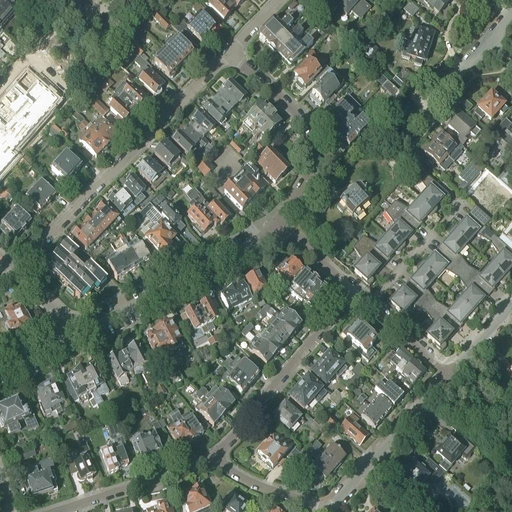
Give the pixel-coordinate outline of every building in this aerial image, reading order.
[(13,0),(0,0),(0,7),(14,12),(13,0)] [(229,15),(232,11),(220,0),(209,0),(205,5),(209,8),(208,8),(224,23),(231,16),(229,15)] [(220,0),(232,11),(236,8),(237,9),(244,2),(241,0),(220,0)] [(371,10),(369,9),(361,1),(359,0),(330,0),(331,1),(330,3),(331,4),(328,7),(328,9),(333,13),(335,12),(337,9),(346,17),(350,13),(360,22),(371,10)] [(439,15),(447,5),(441,0),(421,0),(422,0),(439,15)] [(163,1),(155,10),(160,14),(168,6),(163,1)] [(287,8),(291,12),(298,6),(294,2),(287,8)] [(418,11),(410,3),(403,11),(412,19),(418,11)] [(215,32),(220,26),(197,4),(191,9),(200,17),(189,29),(180,20),(172,28),(186,42),(190,38),(191,39),(193,37),(202,46),(202,45),(206,45),(209,42),(209,38),(215,32)] [(0,28),(14,12),(0,7),(0,28)] [(170,27),(154,11),(149,16),(154,21),(151,24),(156,29),(159,26),(165,32),(170,27)] [(379,33),(390,21),(383,14),(376,22),(379,25),(375,29),(379,33)] [(288,30),(293,25),(287,20),(283,24),(278,19),(260,37),(270,47),(288,30)] [(319,32),(325,25),(320,21),(318,23),(316,22),(312,27),(319,32)] [(293,35),(288,30),(270,47),(268,49),(275,56),(277,54),(280,58),(298,40),(303,35),(297,30),(293,35)] [(410,44),(429,50),(433,37),(412,30),(410,35),(412,36),(410,44)] [(140,58),(145,53),(130,38),(124,44),(139,58),(139,57),(140,58)] [(162,49),(181,68),(187,61),(187,62),(191,62),(193,59),(193,56),(174,38),(162,49)] [(298,40),(280,58),(290,68),(313,45),(308,40),(303,44),(298,40)] [(410,44),(405,42),(406,42),(402,41),(400,46),(408,49),(405,57),(416,60),(414,65),(421,68),(423,63),(424,63),(429,50),(410,44)] [(370,60),(377,51),(369,44),(361,53),(370,60)] [(175,74),(181,68),(162,49),(151,61),(170,80),(173,80),(176,77),(175,74)] [(310,62),(315,56),(312,52),(306,58),(310,62)] [(153,70),(140,58),(139,57),(139,58),(133,63),(143,72),(136,80),(138,83),(143,87),(154,97),(154,96),(156,98),(156,97),(159,97),(161,95),(161,92),(160,91),(161,90),(164,87),(150,73),(153,70)] [(305,89),(320,75),(308,63),(295,77),(299,81),(298,82),(298,83),(295,86),(295,87),(300,92),(302,92),(305,89)] [(337,91),(344,85),(337,79),(338,78),(330,71),(320,81),(323,84),(312,95),(310,98),(311,100),(311,101),(316,106),(318,106),(319,108),(322,105),(323,105),(325,103),(329,106),(336,99),(332,96),(337,91)] [(407,82),(399,74),(392,82),(400,89),(407,82)] [(109,81),(104,86),(105,86),(109,90),(113,85),(109,81)] [(392,98),(398,92),(387,82),(382,88),(382,89),(380,91),(384,94),(386,92),(392,98)] [(218,100),(231,113),(237,119),(240,117),(234,111),(238,106),(239,107),(245,100),(231,86),(228,83),(226,84),(222,88),(222,90),(224,92),(225,93),(218,100)] [(137,97),(130,90),(123,84),(113,95),(115,96),(134,114),(144,104),(144,103),(147,100),(141,94),(137,97)] [(0,175),(60,108),(35,85),(26,96),(22,92),(18,97),(11,91),(0,103),(0,175)] [(105,86),(104,86),(100,90),(104,95),(109,90),(105,86)] [(498,101),(491,94),(486,99),(487,100),(482,105),(477,110),(478,110),(471,117),(478,124),(485,116),(490,122),(498,113),(502,116),(507,110),(503,107),(504,106),(503,105),(499,100),(498,101)] [(124,125),(134,114),(115,96),(111,101),(116,105),(110,111),(118,118),(114,122),(120,128),(124,124),(124,125)] [(204,113),(218,127),(219,127),(221,129),(226,124),(224,121),(224,120),(231,113),(218,100),(211,107),(210,107),(208,105),(206,105),(202,109),(202,111),(204,113)] [(324,117),(338,131),(350,119),(354,115),(348,109),(352,105),(346,100),(342,104),(342,103),(333,113),(330,111),(324,117)] [(91,108),(103,119),(108,113),(97,102),(91,108)] [(252,136),(271,116),(267,113),(261,108),(242,126),(252,136)] [(212,155),(217,151),(216,149),(212,145),(210,147),(208,145),(204,140),(215,130),(205,120),(200,116),(197,113),(191,120),(194,122),(194,123),(187,130),(211,154),(212,155)] [(350,119),(338,131),(334,135),(340,141),(337,145),(345,153),(348,150),(349,150),(370,129),(361,121),(355,114),(354,115),(350,119)] [(475,139),(480,133),(460,115),(448,128),(461,139),(457,144),(461,148),(466,143),(464,141),(465,141),(464,140),(469,134),(475,139)] [(271,116),(252,136),(256,140),(261,135),(266,140),(268,138),(271,141),(281,131),(278,128),(279,126),(274,120),(271,116)] [(511,125),(506,120),(492,134),(509,150),(511,146),(511,125)] [(95,139),(106,150),(110,145),(116,138),(110,133),(101,125),(98,122),(93,128),(94,129),(90,134),(95,139)] [(50,129),(47,133),(56,142),(60,137),(50,129)] [(233,129),(225,137),(226,138),(234,130),(233,129)] [(211,154),(187,130),(180,137),(177,134),(170,141),(173,144),(187,158),(187,157),(190,160),(196,154),(194,151),(198,146),(202,151),(203,150),(209,156),(211,154)] [(103,154),(106,150),(95,139),(90,134),(86,137),(85,136),(79,142),(82,145),(82,146),(96,159),(102,153),(103,154)] [(432,145),(447,159),(456,150),(441,136),(432,145)] [(238,147),(234,143),(230,147),(234,151),(238,147)] [(261,154),(265,150),(259,145),(256,148),(261,154)] [(444,173),(453,164),(447,159),(432,145),(424,155),(430,160),(428,162),(432,166),(434,164),(439,168),(444,173)] [(166,146),(165,146),(154,157),(170,173),(180,163),(180,162),(177,160),(179,158),(166,146)] [(242,152),(238,147),(234,151),(238,155),(242,152)] [(275,185),(287,173),(277,163),(282,157),(272,148),(265,155),(267,157),(257,167),(275,185)] [(73,179),(76,176),(75,175),(81,169),(66,155),(51,171),(59,179),(56,182),(63,188),(66,185),(72,178),(73,179)] [(26,157),(22,161),(30,168),(34,164),(26,157)] [(186,169),(190,165),(183,159),(180,162),(180,163),(186,169)] [(480,173),(484,169),(475,160),(470,165),(465,170),(466,171),(459,179),(468,187),(480,173)] [(31,169),(22,161),(18,166),(27,174),(31,169)] [(206,161),(197,170),(205,178),(214,170),(206,161)] [(156,172),(148,164),(138,174),(150,186),(153,189),(159,183),(162,180),(164,178),(157,171),(156,172)] [(268,187),(248,167),(244,171),(246,173),(238,180),(236,178),(230,185),(232,187),(224,194),(242,213),(268,187)] [(418,201),(434,216),(436,214),(437,212),(437,209),(435,207),(440,201),(442,203),(444,200),(443,199),(447,194),(422,172),(417,178),(427,192),(418,201)] [(497,181),(511,193),(511,178),(507,174),(504,176),(502,175),(497,181)] [(137,208),(145,201),(141,196),(145,192),(133,179),(126,185),(127,186),(124,190),(129,195),(126,197),(137,208)] [(367,181),(364,184),(370,190),(373,187),(367,181)] [(40,213),(55,197),(40,183),(25,200),(33,207),(30,210),(36,216),(40,212),(40,213)] [(363,215),(360,211),(369,203),(363,196),(370,191),(370,190),(364,184),(336,208),(342,215),(346,212),(352,218),(354,217),(357,220),(363,215)] [(13,201),(17,196),(9,189),(5,194),(8,196),(13,201)] [(204,236),(213,227),(201,214),(201,213),(206,208),(205,208),(201,203),(199,201),(198,200),(197,199),(199,197),(194,191),(186,199),(192,206),(188,210),(192,214),(188,218),(196,228),(192,231),(200,239),(204,236)] [(109,203),(124,220),(134,210),(120,194),(117,197),(116,196),(109,203)] [(215,207),(213,209),(200,196),(199,197),(197,199),(198,200),(199,201),(201,203),(205,208),(206,208),(201,213),(201,214),(213,227),(216,230),(220,226),(222,228),(229,222),(229,221),(232,218),(217,202),(213,205),(215,207)] [(149,206),(153,210),(161,203),(156,199),(149,206)] [(432,218),(434,216),(418,201),(410,211),(395,202),(390,208),(415,230),(418,226),(420,227),(422,225),(421,224),(426,218),(428,219),(430,219),(432,218)] [(498,213),(501,216),(511,205),(508,202),(498,213)] [(177,236),(172,230),(161,218),(153,210),(149,206),(145,209),(136,218),(140,223),(146,217),(154,225),(157,223),(160,226),(145,242),(161,258),(162,257),(163,258),(166,255),(166,253),(170,249),(172,252),(179,245),(175,241),(178,237),(177,236)] [(113,231),(116,228),(120,223),(117,220),(104,208),(97,214),(98,215),(94,218),(95,219),(107,230),(109,228),(113,231)] [(411,235),(415,230),(390,208),(385,214),(395,227),(386,237),(402,251),(404,249),(405,247),(405,245),(404,243),(409,237),(410,238),(412,236),(411,235)] [(484,228),(490,221),(477,209),(470,216),(484,228)] [(16,239),(31,223),(16,210),(1,226),(3,227),(0,230),(0,231),(8,239),(11,235),(16,239)] [(180,223),(169,211),(161,218),(172,230),(177,236),(184,230),(179,225),(180,223)] [(451,231),(467,245),(475,235),(490,244),(495,238),(484,228),(470,216),(467,221),(465,219),(463,222),(464,223),(459,229),(459,228),(458,228),(457,227),(456,227),(455,227),(454,228),(453,228),(453,229),(451,231)] [(107,230),(95,219),(94,218),(91,222),(91,221),(84,228),(100,244),(105,239),(108,236),(105,233),(107,230)] [(511,253),(511,225),(507,231),(498,241),(511,253)] [(100,244),(84,228),(84,229),(81,233),(80,232),(79,233),(77,232),(75,232),(72,235),(72,237),(74,238),(73,240),(89,255),(94,249),(95,250),(99,246),(98,246),(100,244)] [(439,252),(463,274),(468,268),(458,255),(467,245),(451,231),(449,234),(448,235),(448,237),(449,239),(450,239),(445,245),(443,244),(441,246),(442,248),(439,252)] [(400,253),(402,251),(386,237),(378,247),(363,238),(358,244),(383,266),(387,262),(388,263),(390,261),(389,259),(394,254),(396,255),(398,255),(400,253)] [(500,257),(491,267),(507,281),(509,279),(510,278),(510,277),(510,276),(510,275),(509,274),(508,273),(511,268),(511,253),(498,241),(495,238),(490,244),(500,257)] [(129,253),(138,269),(149,263),(138,243),(130,247),(133,251),(129,253)] [(379,270),(383,266),(358,244),(353,249),(363,263),(354,273),(362,280),(361,281),(369,288),(372,285),(373,283),(373,280),(372,278),(377,273),(378,274),(380,272),(379,270)] [(83,275),(71,263),(78,256),(67,246),(45,269),(50,273),(48,275),(55,281),(56,279),(69,291),(67,293),(73,299),(75,297),(80,301),(87,293),(89,296),(96,289),(99,291),(106,283),(90,268),(83,275)] [(129,253),(126,247),(115,253),(116,255),(118,259),(127,276),(138,269),(129,253)] [(419,266),(435,281),(444,271),(458,280),(463,274),(439,252),(435,256),(433,255),(432,256),(431,257),(432,259),(427,264),(426,263),(425,263),(424,263),(423,263),(422,263),(421,264),(421,265),(419,266)] [(118,259),(116,255),(105,261),(107,266),(116,282),(127,276),(118,259)] [(275,271),(280,275),(278,278),(288,287),(301,272),(297,269),(297,266),(293,263),(291,263),(290,263),(286,260),(281,265),(280,265),(278,265),(276,266),(275,268),(275,271)] [(417,296),(431,310),(436,304),(426,291),(435,281),(419,266),(417,269),(416,270),(416,271),(416,272),(416,273),(417,274),(418,275),(413,281),(411,280),(410,281),(409,282),(410,283),(407,288),(417,296)] [(468,268),(463,274),(487,296),(491,292),(493,293),(495,290),(493,289),(498,284),(499,284),(501,285),(502,285),(503,285),(504,284),(505,284),(507,281),(491,267),(482,277),(468,268)] [(267,281),(264,273),(258,276),(256,275),(251,278),(250,280),(246,283),(254,299),(267,293),(262,284),(267,281)] [(319,283),(314,278),(312,280),(303,273),(286,292),(291,296),(294,296),(298,299),(301,297),(306,291),(309,293),(310,291),(312,292),(318,285),(319,283)] [(465,296),(459,303),(475,317),(477,314),(478,314),(478,312),(478,310),(477,309),(476,308),(481,303),(483,304),(485,301),(484,300),(487,296),(463,274),(458,280),(468,293),(465,296)] [(329,295),(318,285),(312,292),(310,291),(309,293),(306,291),(301,297),(309,304),(304,309),(311,315),(313,313),(315,310),(316,310),(323,301),(326,304),(331,298),(328,296),(329,295)] [(240,309),(241,311),(245,309),(245,308),(252,304),(245,291),(245,290),(244,288),(244,289),(243,286),(241,287),(240,286),(237,287),(236,289),(231,292),(234,296),(240,309)] [(415,308),(426,315),(431,310),(417,296),(407,288),(403,292),(401,291),(399,293),(401,294),(396,300),(395,299),(393,299),(392,299),(391,299),(390,299),(389,300),(386,303),(395,311),(395,310),(403,317),(412,307),(415,308)] [(234,296),(231,292),(227,294),(225,293),(222,295),(221,297),(220,297),(229,314),(230,314),(232,317),(234,318),(237,317),(237,315),(242,312),(241,311),(240,309),(234,296)] [(209,334),(215,331),(212,325),(218,322),(213,312),(217,310),(213,302),(209,304),(200,308),(201,310),(198,312),(209,334)] [(436,304),(431,310),(456,332),(459,327),(461,328),(463,326),(462,325),(467,319),(467,320),(468,320),(470,320),(471,320),(472,320),(473,319),(475,317),(459,303),(451,312),(436,304)] [(278,317),(276,316),(271,311),(266,307),(262,311),(266,316),(272,320),(292,338),(295,334),(295,333),(300,327),(282,312),(278,317)] [(14,312),(13,309),(4,313),(10,323),(8,324),(9,327),(7,328),(10,333),(14,331),(16,334),(17,337),(19,337),(25,334),(25,333),(24,330),(24,329),(31,326),(26,316),(25,317),(23,313),(20,315),(18,310),(14,312)] [(431,310),(426,315),(436,329),(427,339),(434,345),(434,346),(442,354),(445,350),(446,349),(446,348),(446,347),(446,346),(445,345),(445,344),(450,338),(451,340),(453,337),(452,336),(456,332),(431,310)] [(266,316),(262,311),(258,316),(262,320),(266,316)] [(185,327),(189,324),(194,334),(191,336),(194,343),(203,338),(203,337),(209,334),(198,312),(194,314),(193,312),(185,316),(185,317),(181,319),(185,327)] [(248,325),(257,316),(255,313),(245,318),(248,325)] [(292,338),(272,320),(267,326),(269,327),(265,332),(283,347),(288,341),(289,341),(292,338)] [(369,329),(363,324),(360,327),(358,326),(352,333),(348,330),(343,336),(361,352),(358,355),(368,364),(377,354),(370,348),(376,342),(366,333),(369,329)] [(157,334),(168,355),(182,348),(171,327),(167,325),(163,327),(162,331),(157,334)] [(244,330),(249,334),(253,330),(248,325),(244,330)] [(244,338),(249,334),(244,330),(240,334),(244,338)] [(278,353),(283,347),(265,332),(261,336),(259,335),(255,339),(275,357),(279,353),(278,353)] [(164,357),(168,355),(157,334),(152,336),(151,335),(148,336),(147,339),(148,341),(147,343),(155,358),(158,360),(160,364),(166,361),(164,357)] [(272,361),(275,357),(255,339),(251,345),(253,346),(248,351),(266,366),(271,361),(272,361)] [(123,357),(132,374),(138,371),(141,377),(149,373),(137,347),(134,346),(130,349),(129,352),(130,354),(123,357)] [(389,372),(380,376),(386,380),(389,378),(396,370),(396,371),(402,364),(408,369),(414,362),(401,350),(396,357),(392,353),(385,361),(393,367),(389,372)] [(320,364),(334,377),(344,367),(329,354),(320,364)] [(132,374),(123,357),(116,361),(115,358),(113,357),(109,359),(108,362),(120,388),(128,384),(125,378),(132,374)] [(259,378),(240,361),(237,359),(233,364),(228,360),(224,364),(251,388),(259,378)] [(171,370),(176,367),(172,360),(168,362),(171,370)] [(224,365),(220,361),(216,366),(223,372),(222,373),(227,376),(223,381),(241,397),(248,390),(249,391),(251,388),(224,364),(224,365)] [(402,364),(396,371),(408,382),(406,384),(404,386),(410,391),(419,381),(426,373),(414,362),(408,369),(402,364)] [(326,387),(334,377),(320,364),(311,374),(326,387)] [(358,365),(354,369),(362,377),(366,373),(358,365)] [(84,372),(80,374),(91,396),(93,401),(97,407),(100,406),(102,405),(99,399),(108,394),(104,386),(102,387),(93,369),(85,373),(84,372)] [(362,377),(354,369),(350,373),(359,381),(362,377)] [(80,407),(88,402),(86,398),(91,396),(80,374),(75,377),(76,378),(64,384),(74,404),(78,402),(80,407)] [(317,405),(327,395),(322,391),(308,378),(298,388),(313,401),(317,405)] [(375,392),(394,409),(403,399),(384,382),(380,387),(379,387),(375,392)] [(44,386),(54,408),(66,402),(62,394),(59,396),(54,383),(51,385),(50,383),(44,386)] [(500,395),(506,389),(499,383),(493,389),(500,395)] [(50,411),(54,408),(44,386),(39,389),(40,390),(36,392),(42,405),(39,406),(44,418),(51,415),(50,411)] [(160,400),(167,396),(162,387),(155,391),(160,400)] [(304,411),(313,401),(298,388),(290,398),(304,411)] [(202,390),(199,393),(224,418),(228,413),(234,406),(215,389),(209,396),(202,390)] [(335,392),(331,397),(332,397),(339,404),(343,399),(335,392)] [(199,393),(194,398),(201,405),(195,411),(213,428),(219,422),(224,418),(199,393)] [(332,397),(331,397),(328,401),(336,408),(339,404),(332,397)] [(370,408),(384,420),(393,411),(379,398),(370,408)] [(25,408),(22,400),(17,402),(0,408),(0,424),(4,432),(6,431),(10,438),(27,431),(28,434),(38,430),(33,419),(29,411),(27,408),(25,408)] [(289,433),(302,419),(285,404),(272,418),(274,419),(272,421),(280,428),(282,426),(289,433)] [(127,406),(123,408),(126,415),(131,413),(127,406)] [(375,430),(384,420),(370,408),(361,418),(375,430)] [(176,420),(192,443),(196,440),(196,439),(203,435),(202,434),(206,431),(202,425),(198,428),(192,419),(191,419),(188,415),(181,419),(176,412),(178,415),(180,418),(176,420)] [(360,447),(369,437),(357,427),(360,424),(358,422),(359,421),(352,415),(339,430),(346,435),(360,447)] [(187,446),(192,443),(176,420),(173,423),(169,417),(168,417),(173,425),(167,430),(169,433),(180,450),(187,445),(187,446)] [(325,422),(334,430),(338,426),(329,418),(325,422)] [(319,429),(319,428),(325,422),(323,425),(317,420),(314,423),(319,429)] [(318,437),(322,432),(319,429),(314,424),(311,421),(306,426),(318,437)] [(328,437),(334,430),(325,422),(319,428),(328,437)] [(117,450),(112,452),(111,452),(109,453),(108,449),(100,452),(109,476),(118,472),(117,470),(128,466),(121,449),(126,447),(115,425),(106,428),(111,440),(113,440),(117,450)] [(163,433),(159,426),(154,428),(157,435),(163,433)] [(285,442),(277,435),(272,442),(269,442),(266,446),(266,448),(265,449),(264,448),(263,449),(261,450),(258,452),(259,453),(258,455),(261,458),(261,460),(267,465),(266,467),(271,471),(272,470),(277,465),(280,467),(284,462),(281,460),(294,446),(287,441),(285,442)] [(161,454),(154,436),(142,441),(141,437),(133,440),(135,445),(134,446),(133,448),(135,454),(137,455),(139,454),(143,464),(152,460),(151,458),(161,454)] [(469,456),(474,450),(463,440),(458,446),(450,439),(446,444),(445,444),(440,449),(441,450),(437,455),(444,461),(439,467),(447,474),(452,468),(451,467),(460,457),(465,461),(467,461),(470,458),(469,456)] [(316,443),(312,447),(313,448),(317,452),(321,448),(316,443)] [(12,449),(15,456),(28,451),(25,444),(12,449)] [(336,469),(324,458),(317,452),(313,448),(312,447),(303,458),(308,463),(313,457),(317,461),(310,468),(317,474),(315,478),(321,482),(323,479),(325,481),(336,469)] [(331,450),(324,458),(336,469),(345,459),(333,448),(331,450)] [(23,462),(35,457),(33,450),(20,456),(23,462)] [(90,461),(85,450),(83,451),(77,454),(81,462),(74,466),(78,475),(77,477),(77,479),(78,481),(79,482),(82,482),(86,480),(88,482),(92,480),(92,478),(94,477),(88,462),(90,461)] [(291,456),(298,463),(303,458),(295,452),(291,456)] [(29,482),(28,483),(26,485),(29,493),(27,495),(28,499),(31,499),(32,501),(57,492),(54,484),(56,483),(53,474),(55,474),(51,461),(31,468),(33,473),(27,475),(29,482)] [(418,492),(423,497),(444,475),(429,461),(422,469),(415,462),(401,479),(417,493),(418,492)] [(209,511),(201,491),(182,498),(187,509),(185,509),(186,511),(209,511)] [(244,506),(231,496),(226,503),(226,504),(221,510),(224,511),(248,511),(252,508),(246,503),(244,506)]
